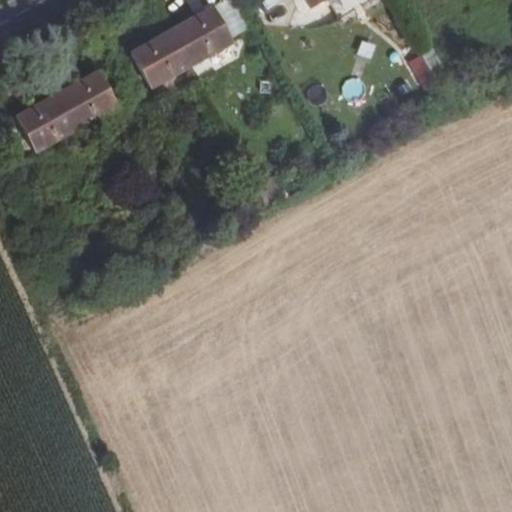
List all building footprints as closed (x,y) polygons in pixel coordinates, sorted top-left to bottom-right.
[(331,0),(300,0),(307,13),(331,0)] [(210,11),(169,33),(188,70),(230,47),(210,11)] [(148,92),(188,70),(169,33),(129,55),(148,92)] [(435,86),(420,58),(408,37),(394,45),(434,116),(448,109),(435,86)] [(434,50),(420,58),(435,86),(450,77),(434,50)] [(96,73),(55,96),(75,133),(115,111),(96,73)] [(340,84),(344,100),(361,96),(357,80),(340,84)] [(75,133),(55,96),(13,119),(32,157),(75,133)] [(265,211),(275,205),(266,189),(255,195),(265,211)] [(147,265),(152,274),(164,268),(159,258),(147,265)] [(137,270),(143,280),(152,274),(147,265),(137,270)]
